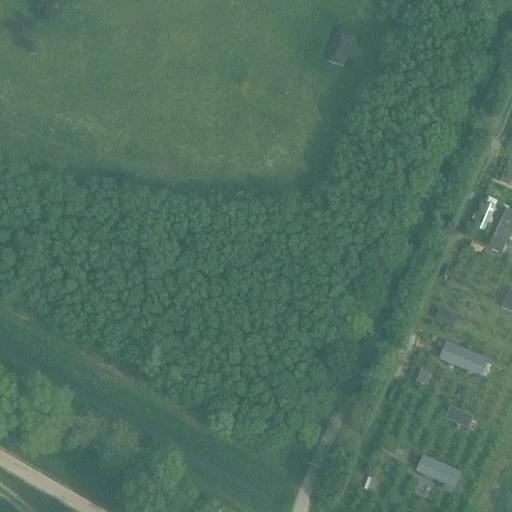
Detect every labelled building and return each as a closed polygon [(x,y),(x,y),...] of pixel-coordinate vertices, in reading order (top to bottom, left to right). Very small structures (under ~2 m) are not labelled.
[(332,45),(326,62),(342,67),(348,50),(332,45)] [(511,164),(507,163),(500,179),(511,184),(511,164)] [(118,192),(110,208),(125,215),(132,199),(118,192)] [(485,202),(474,227),(485,232),(496,207),(485,202)] [(511,212),(506,210),(488,249),(500,254),(511,229),(511,212)] [(511,291),(503,308),(511,312),(511,291)] [(439,311),(435,320),(453,328),(457,319),(439,311)] [(444,343),(436,360),(481,379),(488,361),(444,343)] [(415,369),(410,380),(424,386),(429,376),(415,369)] [(450,409),(444,421),(466,430),(471,418),(450,409)] [(420,458),(413,473),(454,491),(461,476),(420,458)] [(366,481),(363,488),(372,493),(375,486),(366,481)]
